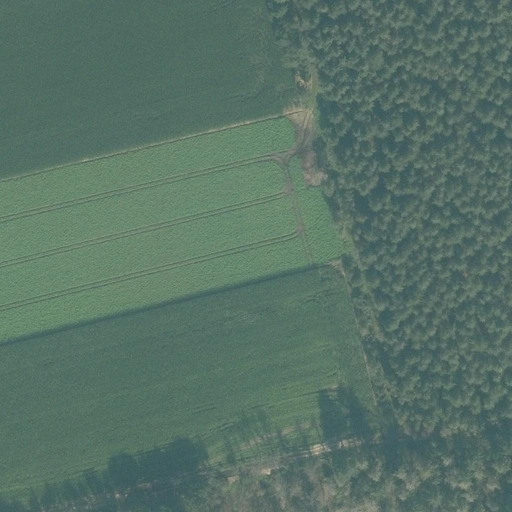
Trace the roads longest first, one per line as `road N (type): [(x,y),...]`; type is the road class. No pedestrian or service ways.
road 1 (track): [(97,511),(511,420)]
road 2 (track): [(306,0),(308,9),(511,133)]
